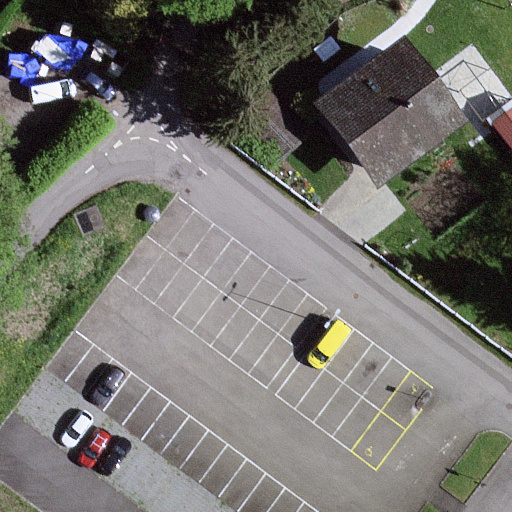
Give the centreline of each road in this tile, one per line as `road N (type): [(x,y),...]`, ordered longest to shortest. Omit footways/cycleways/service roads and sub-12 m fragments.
road 1 (residential): [(0,263),(111,152),(143,137),(156,140),(511,392)]
road 2 (track): [(178,149),(240,70),(336,0)]
